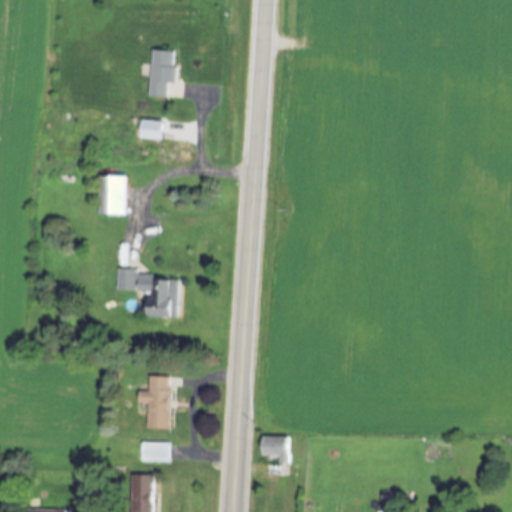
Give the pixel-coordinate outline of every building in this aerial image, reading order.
[(379,41),(381,0),(440,0),(438,45),(379,41)] [(150,98),(151,52),(176,52),(175,99),(150,98)] [(169,121),(147,120),(146,139),(168,140),(169,121)] [(105,214),(133,215),(134,176),(106,176),(105,214)] [(182,276),(180,319),(144,318),(145,294),(118,293),(119,273),(182,276)] [(169,430),(147,429),(148,378),(170,378),(169,430)] [(259,457),(259,438),(289,438),(289,457),(259,457)] [(144,461),(173,462),(174,444),(145,443),(144,461)] [(136,511),(157,511),(157,476),(136,476),(136,511)]
